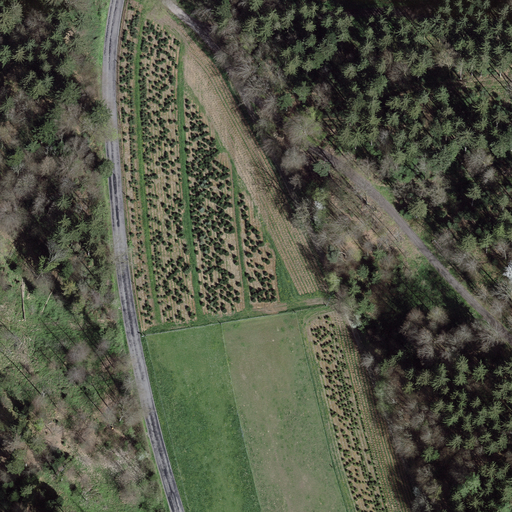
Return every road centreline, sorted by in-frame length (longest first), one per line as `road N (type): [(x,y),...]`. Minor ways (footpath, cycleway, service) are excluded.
road 1 (tertiary): [(175,511),(119,270),(107,72),(115,0)]
road 2 (track): [(240,88),(365,360),(420,511)]
road 3 (track): [(435,0),(249,29),(197,27)]
